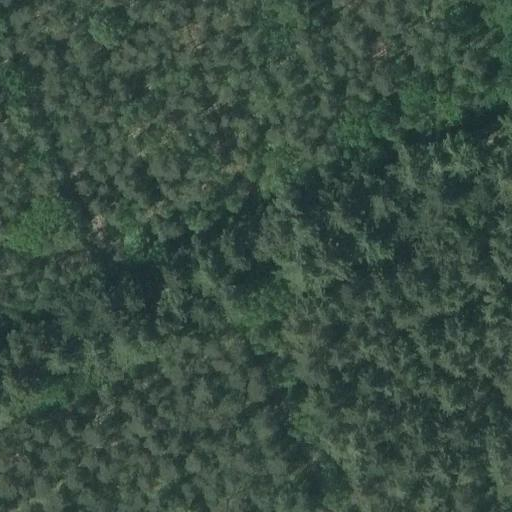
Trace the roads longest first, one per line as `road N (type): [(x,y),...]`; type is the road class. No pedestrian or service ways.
road 1 (unknown): [(336,511),(249,320),(194,303),(113,303),(0,18)]
road 2 (track): [(0,352),(511,128)]
